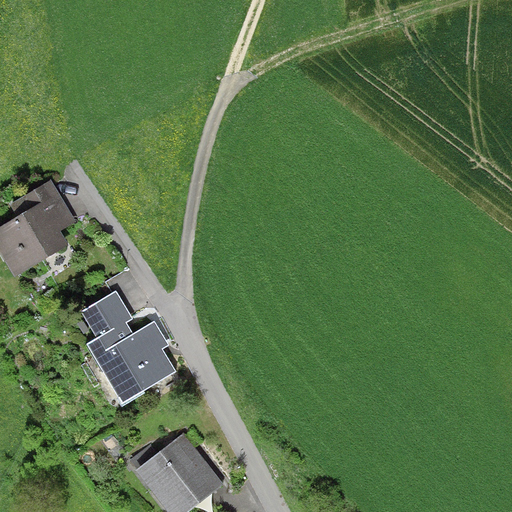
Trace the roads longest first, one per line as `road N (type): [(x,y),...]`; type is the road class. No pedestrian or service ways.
road 1 (track): [(182,316),(197,187),(230,91),(253,77)]
road 2 (track): [(463,0),(410,13),(253,77)]
road 3 (residential): [(182,316),(282,511)]
